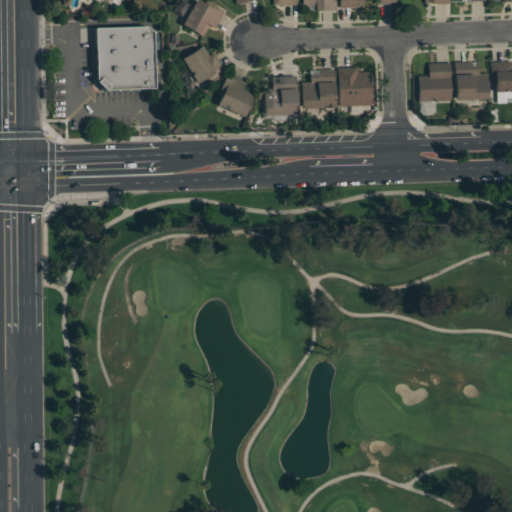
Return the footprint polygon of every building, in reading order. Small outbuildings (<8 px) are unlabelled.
[(213,29),(222,13),(199,0),(194,0),(181,25),(202,37),(208,26),(213,29)] [(334,0),(300,0),(301,4),(307,4),(307,10),(334,10),(334,0)] [(337,0),(338,8),(362,7),(361,0),(337,0)] [(94,28),(96,90),(154,88),(152,27),(94,28)] [(181,57),(194,82),(222,68),(213,52),(207,55),(202,46),(181,57)] [(511,61),(489,62),(490,82),(493,81),(493,92),(511,91),(511,70),(511,61)] [(487,99),(486,72),(477,73),(476,62),(453,62),(454,100),(487,99)] [(417,101),(450,100),(449,63),(427,63),(427,76),(416,76),(417,101)] [(369,71),(357,72),(357,67),(336,68),(337,106),(370,105),(369,71)] [(308,75),(309,82),(300,82),(301,107),(333,107),(332,69),(316,69),(317,75),(308,75)] [(263,115),(295,114),(295,76),(271,77),(271,89),(262,89),(263,115)] [(250,99),(244,97),(248,87),(226,77),(214,105),(243,117),(250,99)]
